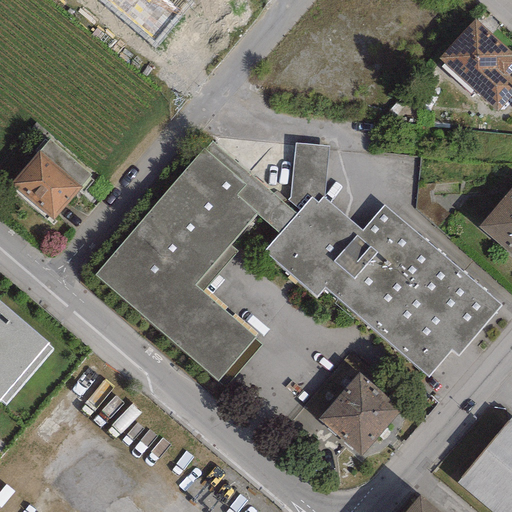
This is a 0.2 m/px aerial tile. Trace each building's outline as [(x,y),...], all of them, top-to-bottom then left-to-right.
[(511,52),(475,19),(438,58),(496,113),(511,95),(511,78),(509,76),(511,71),(511,52)] [(39,150),(9,184),(53,221),(82,188),(80,186),(89,175),(49,140),(39,151),(39,150)] [(278,234),(296,215),(211,142),(94,275),(217,382),(255,337),(202,291),(194,285),(229,245),(256,214),(278,234)] [(328,147),(295,143),(289,198),(286,200),(299,211),(311,198),(316,203),(322,198),(323,199),(328,147)] [(511,186),(477,227),(511,256),(511,186)] [(316,203),(311,198),(299,211),(296,215),(278,234),(262,251),(315,297),(324,288),(428,377),(451,351),(457,356),(502,305),(383,206),(362,232),(323,199),(322,198),(316,203)] [(237,251),(229,245),(194,285),(202,291),(237,251)] [(0,399),(5,403),(52,349),(46,345),(48,343),(0,301),(0,399)] [(359,372),(318,418),(360,456),(401,409),(359,372)] [(511,511),(511,417),(511,418),(456,482),(491,511),(511,511)] [(435,511),(417,497),(404,511),(435,511)]
